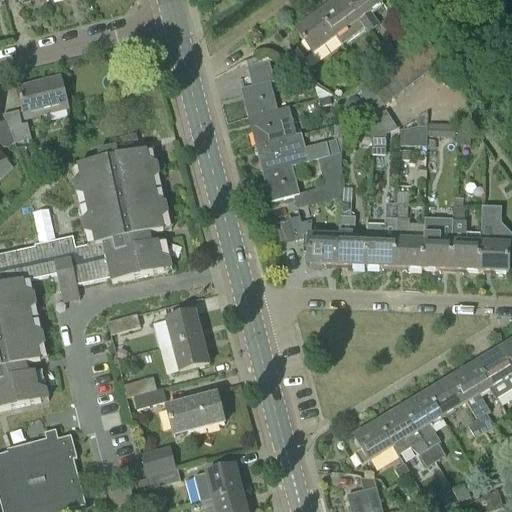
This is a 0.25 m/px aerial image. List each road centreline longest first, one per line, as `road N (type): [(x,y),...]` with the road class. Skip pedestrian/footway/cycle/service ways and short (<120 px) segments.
road 1 (tertiary): [(295,511),(164,22)]
road 2 (residential): [(0,63),(164,22)]
